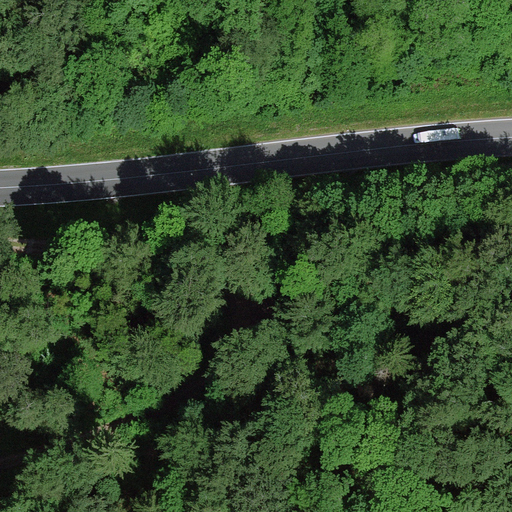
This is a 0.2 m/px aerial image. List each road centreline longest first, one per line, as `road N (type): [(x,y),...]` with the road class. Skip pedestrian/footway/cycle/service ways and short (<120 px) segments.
road 1 (track): [(0,462),(221,383),(238,292),(150,250),(0,242)]
road 2 (secondary): [(0,188),(511,137)]
